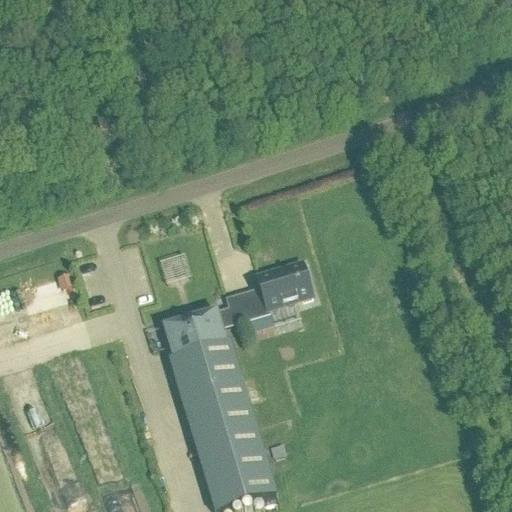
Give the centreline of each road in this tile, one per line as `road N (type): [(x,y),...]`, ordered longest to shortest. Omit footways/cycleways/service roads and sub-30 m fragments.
road 1 (unclassified): [(0,254),(511,83)]
road 2 (track): [(416,120),(511,376)]
road 3 (track): [(320,0),(277,98),(266,167)]
